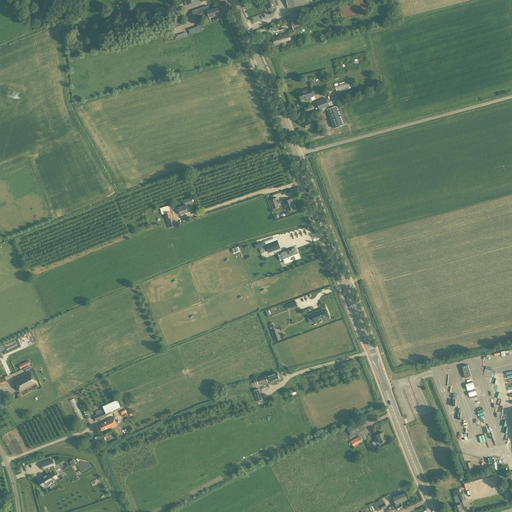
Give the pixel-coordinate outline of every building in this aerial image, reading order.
[(265,0),(267,8),(275,7),(273,0),(265,0)] [(307,4),(306,0),(285,0),(287,3),(288,9),(307,4)] [(191,11),(194,18),(195,21),(206,17),(204,11),(206,11),(207,13),(206,14),(208,18),(219,14),(217,7),(209,9),(208,6),(203,7),(191,11)] [(293,31),(303,28),(301,20),(291,23),(293,31)] [(189,29),(191,34),(203,30),(201,25),(189,29)] [(271,37),(274,46),(291,41),(288,32),(271,37)] [(335,86),(337,91),(350,86),(349,81),(335,86)] [(299,93),(301,101),(314,96),(311,89),(299,93)] [(319,109),(338,102),(340,102),(338,96),(326,101),(325,99),(316,102),(319,109)] [(338,105),(326,109),(333,128),(345,124),(338,105)] [(325,118),(322,111),(317,113),(320,120),(325,118)] [(304,122),(306,129),(314,126),(313,122),(317,121),(315,116),(310,119),(310,120),(304,122)] [(178,207),(181,215),(191,211),(189,204),(193,202),(191,198),(184,200),(186,205),(178,207)] [(273,209),(279,207),(275,198),(269,200),(273,209)] [(287,207),(288,210),(295,208),(291,198),(283,202),(286,208),(287,207)] [(168,228),(175,226),(170,211),(168,205),(160,208),(162,214),(164,213),(166,219),(165,219),(168,228)] [(280,248),(277,241),(266,245),(268,252),(280,248)] [(299,257),(296,248),(282,253),(285,262),(299,257)] [(311,313),(314,322),(326,317),(323,309),(311,313)] [(469,364),(462,366),(463,369),(461,369),(464,379),(472,377),(469,364)] [(13,379),(20,392),(36,384),(29,371),(13,379)] [(258,384),(262,382),(267,381),(278,378),(276,372),(256,379),(258,384)] [(75,398),(70,400),(77,419),(82,418),(75,398)] [(119,405),(116,399),(102,405),(104,408),(95,412),(96,414),(93,416),(95,421),(107,416),(105,411),(119,405)] [(251,399),(237,404),(240,412),(247,410),(247,411),(254,409),(251,399)] [(102,431),(112,426),(112,427),(117,425),(113,416),(108,418),(109,420),(99,424),(102,431)] [(347,429),(351,436),(366,429),(361,421),(347,429)] [(374,435),(376,440),(377,443),(380,442),(380,443),(386,440),(383,432),(374,435)] [(91,446),(105,441),(103,434),(96,436),(97,439),(90,442),(91,446)] [(348,443),(350,445),(352,444),(353,446),(362,442),(359,437),(348,443)] [(48,474),(39,479),(43,486),(44,486),(45,487),(49,485),(47,483),(53,480),(57,478),(56,476),(59,474),(54,466),(52,459),(41,463),(44,469),(45,469),(48,474)] [(403,506),(401,502),(407,499),(404,491),(392,496),(394,499),(392,499),(394,504),(392,506),(392,507),(386,510),(387,511),(394,511),(393,510),(396,508),(396,509),(403,506)] [(454,506),(456,511),(459,511),(462,511),(461,507),(466,505),(462,494),(457,496),(460,504),(454,506)] [(374,503),(378,510),(386,506),(382,499),(374,503)]
